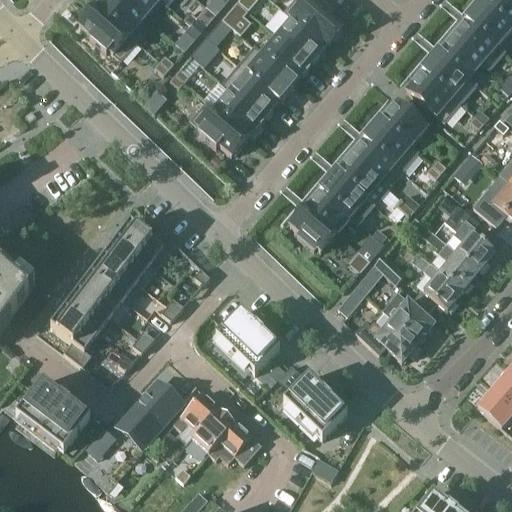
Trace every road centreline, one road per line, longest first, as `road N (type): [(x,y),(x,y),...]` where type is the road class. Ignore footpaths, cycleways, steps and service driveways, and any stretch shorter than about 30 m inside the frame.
road 1 (residential): [(215,234),(398,28)]
road 2 (residential): [(412,420),(244,261)]
road 3 (residential): [(169,344),(285,454),(251,511)]
road 4 (residential): [(169,344),(108,411),(19,346)]
road 5 (residential): [(215,234),(100,125)]
road 6 (residential): [(412,420),(511,308)]
road 7 (residential): [(511,499),(412,420)]
road 8 (residential): [(100,125),(0,199)]
